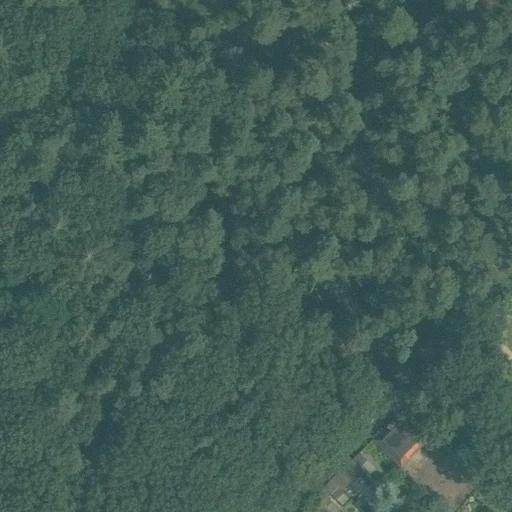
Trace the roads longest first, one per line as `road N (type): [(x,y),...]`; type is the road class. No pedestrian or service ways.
road 1 (track): [(0,267),(48,307),(102,308),(129,291),(182,304),(251,358),(344,388),(387,425)]
road 2 (track): [(0,122),(102,63),(117,38),(115,0)]
